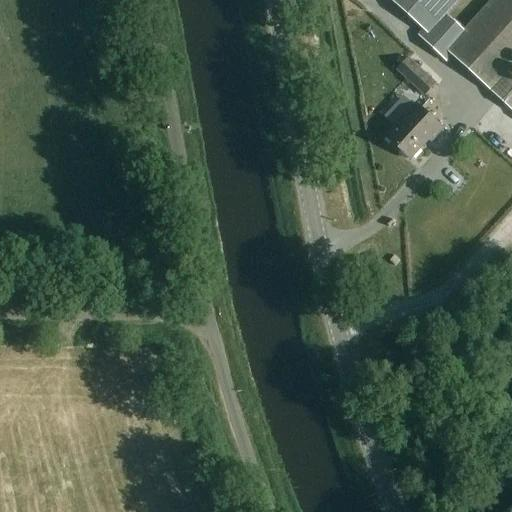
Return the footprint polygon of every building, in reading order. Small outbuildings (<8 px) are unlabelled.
[(451,56),(492,93),(510,73),(511,70),(511,0),(498,0),(467,35),(446,15),(459,0),(390,0),(424,30),(418,36),(446,62),(451,56)] [(424,98),(436,86),(410,60),(398,72),(424,98)] [(511,75),(510,73),(492,93),(511,111),(511,75)] [(431,142),(443,129),(416,104),(385,137),(410,160),(429,139),(431,142)] [(498,272),(511,256),(511,215),(477,253),(498,272)]
